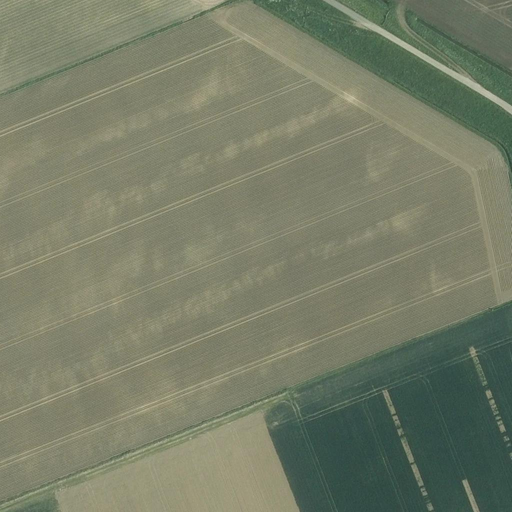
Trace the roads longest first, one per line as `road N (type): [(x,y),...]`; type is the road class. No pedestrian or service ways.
road 1 (track): [(511,305),(0,508)]
road 2 (unclassified): [(511,109),(330,0)]
